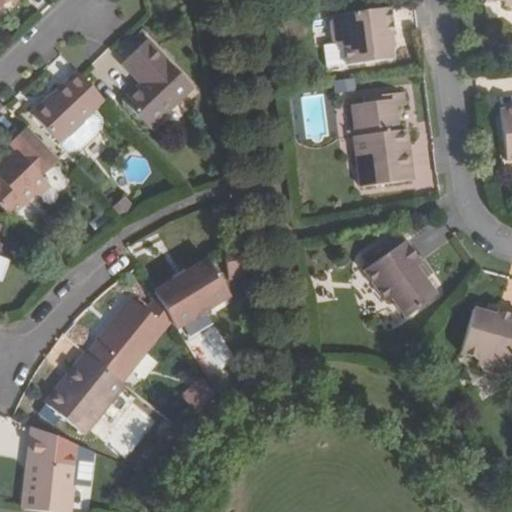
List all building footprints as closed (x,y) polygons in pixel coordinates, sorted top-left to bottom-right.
[(0,0),(0,8),(8,2),(9,0),(0,0)] [(511,0),(480,0),(482,6),(500,4),(500,8),(506,7),(510,12),(511,11),(511,0)] [(383,39),(391,38),(388,10),(331,19),(332,27),(327,32),(329,44),(333,47),(334,48),(335,52),(340,51),(342,69),(342,70),(387,64),(385,54),(383,39)] [(392,53),(391,38),(383,39),(385,54),(392,53)] [(145,82),(140,88),(121,105),(148,133),(192,91),(146,43),(127,61),(145,82)] [(321,72),(342,69),(340,51),(335,52),(334,48),(333,47),(319,50),(321,72)] [(121,67),(140,88),(145,82),(127,61),(121,67)] [(58,147),(91,117),(103,105),(77,78),(75,76),(31,118),(58,147)] [(354,80),(334,80),(334,93),(355,93),(354,80)] [(355,141),(349,141),(356,192),(408,185),(405,160),(400,161),(399,153),(404,152),(402,135),(393,136),(390,113),(401,112),(399,97),(376,100),(377,108),(358,111),(351,112),(355,141)] [(377,108),(376,100),(357,103),(358,111),(377,108)] [(355,141),(351,112),(345,113),(349,141),(355,141)] [(511,112),(495,115),(502,167),(511,165),(511,112)] [(98,125),(91,117),(58,147),(65,154),(65,157),(74,156),(74,153),(79,151),(92,140),(97,133),(99,133),(100,125),(98,125)] [(12,152),(0,163),(0,171),(4,175),(0,178),(0,210),(6,216),(7,214),(11,218),(35,195),(37,198),(47,188),(38,179),(55,163),(24,130),(7,147),(12,152)] [(388,255),(396,250),(389,241),(382,246),(388,255)] [(400,247),(396,250),(388,255),(382,246),(379,243),(356,260),(364,272),(358,277),(379,309),(385,305),(399,324),(430,301),(419,287),(410,275),(416,270),(406,257),(400,247)] [(227,283),(242,280),(237,251),(223,254),(227,283)] [(205,266),(184,279),(172,287),(152,299),(174,335),(179,331),(227,302),(205,266)] [(425,283),(416,270),(410,275),(419,287),(425,283)] [(170,283),(172,287),(184,279),(182,276),(170,283)] [(90,360),(123,387),(166,336),(133,305),(88,360),(90,360)] [(497,323),(500,313),(486,310),(484,320),(497,323)] [(511,316),(510,316),(500,313),(497,323),(484,320),(471,316),(460,359),(478,364),(477,368),(483,370),(487,375),(497,378),(504,375),(511,376),(511,370),(511,316)] [(90,360),(80,373),(87,378),(70,399),(63,393),(49,411),(51,412),(67,424),(89,441),(127,393),(128,391),(123,387),(90,360)] [(87,378),(80,373),(63,393),(70,399),(87,378)] [(196,408),(213,395),(201,378),(184,391),(196,408)] [(60,432),(67,424),(51,412),(45,420),(60,432)] [(30,498),(22,496),(18,511),(70,511),(80,466),(83,452),(51,439),(45,470),(37,468),(30,498)] [(28,467),(22,496),(30,498),(37,468),(28,467)]
